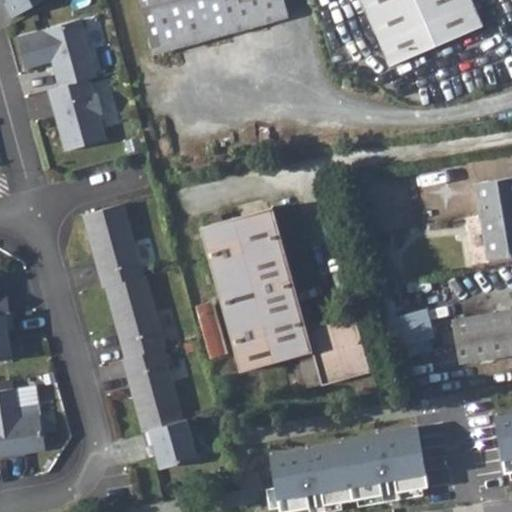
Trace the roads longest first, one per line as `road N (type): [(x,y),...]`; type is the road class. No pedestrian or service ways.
road 1 (residential): [(34,208),(96,435),(86,468),(69,487),(0,501)]
road 2 (residential): [(0,85),(34,208)]
road 3 (residential): [(151,173),(34,208)]
